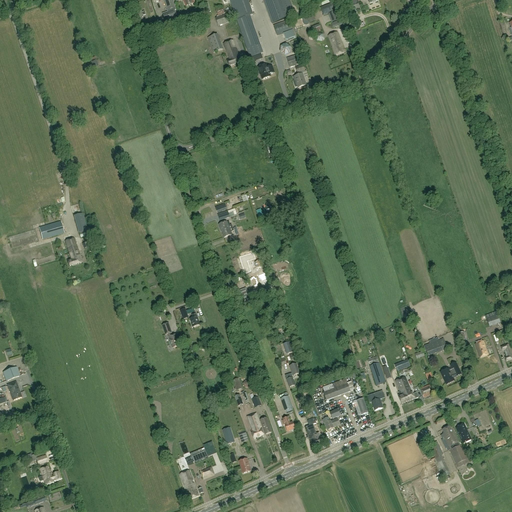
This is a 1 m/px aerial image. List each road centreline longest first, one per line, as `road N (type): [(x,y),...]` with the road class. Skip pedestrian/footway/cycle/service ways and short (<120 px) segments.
road 1 (unclassified): [(291,474),(175,152)]
road 2 (unclassified): [(175,152),(367,83),(421,16),(449,0)]
road 3 (secondary): [(291,474),(511,377)]
road 4 (unclassified): [(66,173),(12,12)]
road 5 (unclassified): [(175,152),(125,0)]
road 6 (unclassified): [(77,511),(36,393)]
